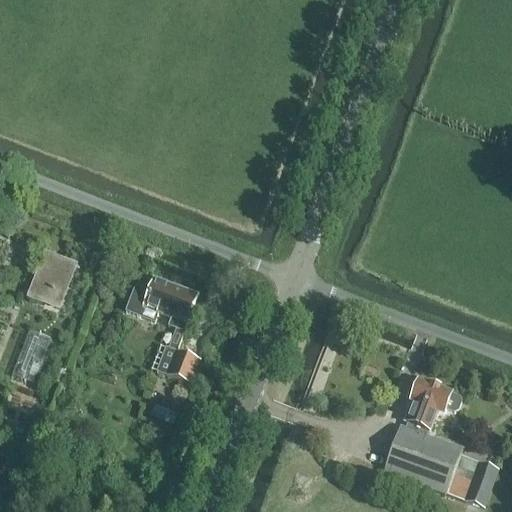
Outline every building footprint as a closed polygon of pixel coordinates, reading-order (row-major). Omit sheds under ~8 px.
[(29,300),(58,311),(73,270),(53,262),(49,271),(41,267),(29,300)] [(170,319),(167,329),(184,335),(194,309),(198,299),(155,282),(151,293),(137,287),(127,313),(157,324),(160,316),(170,319)] [(50,341),(29,333),(12,378),(34,385),(50,341)] [(191,388),(200,363),(165,350),(156,375),(166,378),(166,379),(191,388)] [(413,406),(406,425),(431,435),(438,415),(444,417),(445,413),(454,416),(457,414),(461,405),(459,401),(451,398),(451,397),(419,384),(411,406),(413,406)] [(17,425),(14,433),(23,436),(26,429),(17,425)] [(400,430),(384,476),(445,498),(458,459),(460,451),(400,430)] [(445,498),(464,505),(477,465),(458,459),(445,498)] [(498,473),(497,472),(477,465),(464,505),(484,511),(498,473)]
